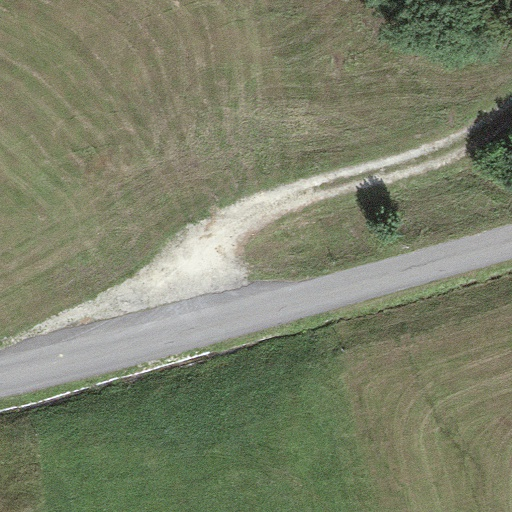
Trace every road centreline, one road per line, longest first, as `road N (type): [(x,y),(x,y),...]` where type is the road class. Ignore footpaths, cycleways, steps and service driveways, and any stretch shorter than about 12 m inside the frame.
road 1 (unclassified): [(511,238),(0,375)]
road 2 (track): [(511,109),(462,144),(280,200),(228,233),(198,272),(208,323)]
